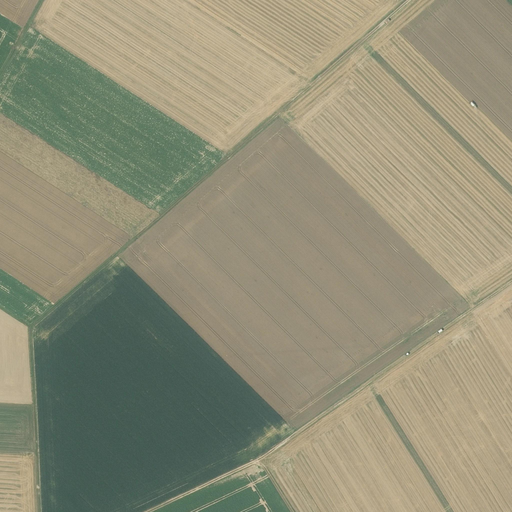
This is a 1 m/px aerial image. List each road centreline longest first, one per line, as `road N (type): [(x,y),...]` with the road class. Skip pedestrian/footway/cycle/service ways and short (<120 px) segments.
road 1 (track): [(408,0),(33,329)]
road 2 (track): [(511,283),(260,461)]
road 3 (track): [(39,511),(33,329),(0,306)]
road 4 (track): [(260,461),(150,511)]
